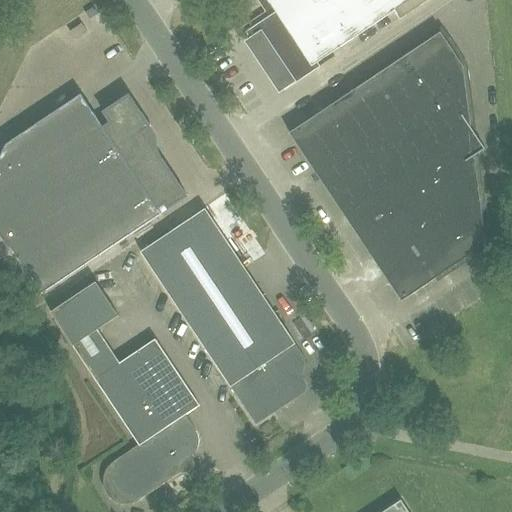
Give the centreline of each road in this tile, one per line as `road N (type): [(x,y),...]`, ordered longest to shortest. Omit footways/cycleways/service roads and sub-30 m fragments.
road 1 (unclassified): [(226,511),(349,423),(366,389),(366,347),(133,0)]
road 2 (unknown): [(272,479),(140,271)]
